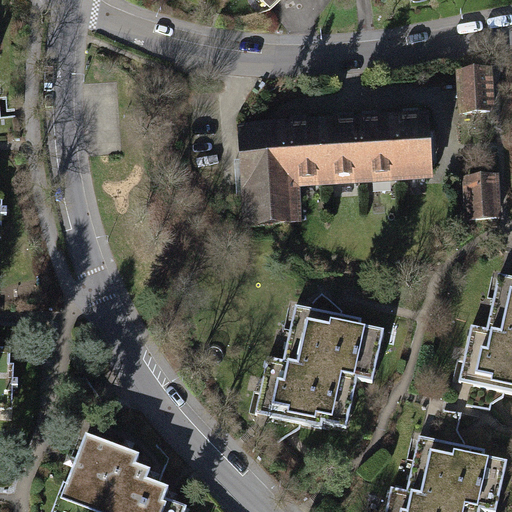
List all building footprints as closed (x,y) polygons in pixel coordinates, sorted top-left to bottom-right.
[(257,0),(267,11),(279,0),(257,0)] [(456,70),(459,115),(496,112),(493,68),(456,70)] [(432,113),(238,124),(244,227),(301,224),(299,187),(436,180),(432,113)] [(462,177),(465,222),(502,220),(499,174),(462,177)] [(472,327),(459,384),(511,395),(511,278),(499,275),(487,331),(472,327)] [(267,358),(255,415),(322,430),(323,424),(347,429),(358,381),(372,384),(383,332),(360,327),(362,321),(295,306),(282,362),(267,358)] [(0,410),(14,411),(15,365),(10,365),(11,349),(0,349),(0,410)] [(87,432),(55,511),(188,511),(191,506),(177,501),(180,493),(174,491),(175,487),(162,482),(165,474),(156,470),(140,464),(144,454),(87,432)] [(391,488),(386,511),(481,511),(482,511),(484,511),(496,511),(508,463),(484,457),(486,451),(419,437),(406,492),(391,488)]
